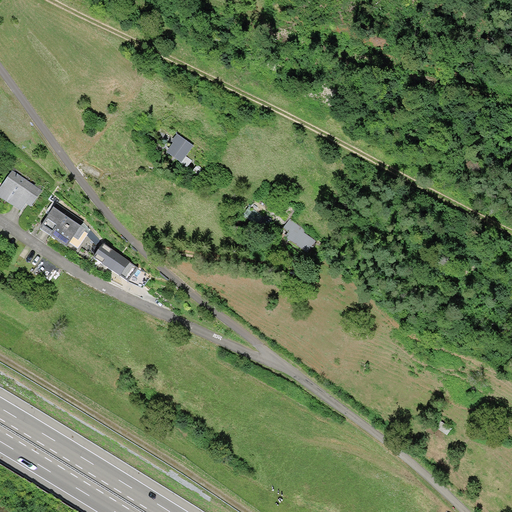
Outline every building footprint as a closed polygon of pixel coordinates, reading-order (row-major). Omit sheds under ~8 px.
[(194,146),(177,134),(173,141),(171,142),(173,143),(166,153),(181,163),(186,156),(194,146)] [(192,161),(186,156),(181,163),(187,167),(192,161)] [(42,191),(12,171),(0,189),(0,197),(21,212),(27,204),(27,205),(31,207),(42,191)] [(84,222),(57,203),(48,216),(40,228),(67,247),(84,222)] [(271,222),(250,206),(243,215),(264,231),(271,222)] [(306,231),(290,219),(283,228),(285,229),(289,232),(285,237),(307,254),(316,242),(304,233),(306,231)] [(73,244),(82,247),(88,232),(80,229),(73,244)] [(104,244),(94,258),(121,276),(131,262),(104,244)]
